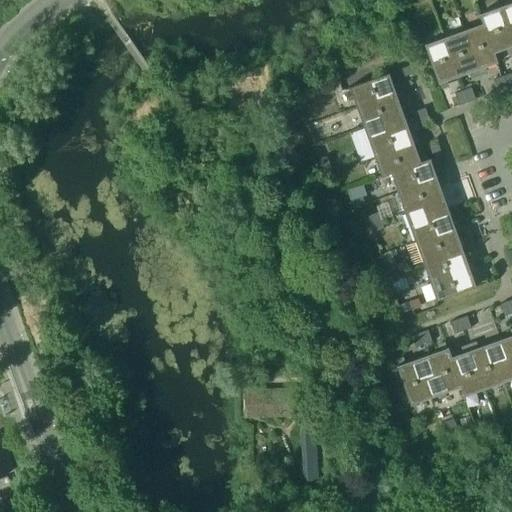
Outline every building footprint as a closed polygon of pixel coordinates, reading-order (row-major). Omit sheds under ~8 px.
[(511,1),(498,7),(511,45),(511,1)] [(511,49),(511,45),(498,7),(478,14),(481,24),(482,23),(493,53),(504,49),(505,52),(511,49)] [(482,23),(481,24),(463,30),(478,73),(486,70),(485,67),(497,63),(493,53),(482,23)] [(478,73),(463,30),(443,37),(457,77),(469,73),(471,76),(478,73)] [(457,77),(443,37),(423,45),(437,84),(439,83),(440,87),(448,84),(447,81),(457,77)] [(413,73),(410,64),(398,69),(401,77),(413,73)] [(355,106),(398,91),(395,83),(392,84),(388,72),(347,86),(355,106)] [(511,79),(510,73),(501,76),(506,88),(511,86),(511,79)] [(493,79),(497,91),(498,91),(506,88),(501,76),(493,79)] [(471,87),(462,90),(467,102),(475,99),(471,87)] [(458,105),(467,102),(462,90),(454,93),(458,105)] [(401,99),(398,91),(355,106),(362,126),(382,119),(386,130),(406,123),(398,100),(401,99)] [(428,115),(424,107),(412,111),(416,120),(428,115)] [(431,123),(428,115),(416,120),(419,128),(431,123)] [(373,157),(417,142),(414,133),(410,135),(406,123),(386,130),(382,119),(362,126),(373,157)] [(417,142),(373,157),(380,176),(389,173),(389,172),(420,161),(419,161),(416,151),(419,149),(417,142)] [(428,155),(440,150),(437,142),(425,147),(428,155)] [(326,156),(312,161),(317,174),(331,168),(326,156)] [(389,172),(389,173),(396,192),(440,176),(437,168),(434,170),(429,157),(419,161),(420,161),(389,172)] [(440,176),(396,192),(403,211),(423,203),(427,215),(447,208),(439,185),(443,184),(440,176)] [(352,208),(364,204),(361,195),(349,200),(352,208)] [(423,203),(403,211),(414,242),(458,226),(455,218),(451,220),(447,208),(427,215),(423,203)] [(365,215),(368,224),(380,219),(377,211),(365,215)] [(368,224),(371,232),(383,228),(380,219),(368,224)] [(458,226),(414,242),(421,261),(461,247),(457,236),(461,235),(458,226)] [(461,247),(421,261),(427,279),(471,264),(469,257),(465,258),(461,247)] [(383,265),(386,274),(399,269),(396,261),(383,265)] [(474,272),(471,264),(427,279),(435,300),(475,286),(471,274),(474,272)] [(386,274),(389,282),(402,277),(399,269),(386,274)] [(409,300),(398,304),(397,304),(400,313),(413,308),(409,300)] [(507,301),(500,304),(504,315),(511,312),(507,301)] [(465,315),(457,318),(462,331),(470,327),(465,315)] [(449,321),(449,322),(454,334),(462,331),(457,318),(449,321)] [(427,329),(419,332),(423,344),(432,341),(427,329)] [(511,378),(511,329),(510,330),(511,334),(499,338),(506,358),(494,362),(502,383),(511,378)] [(419,332),(410,335),(415,348),(423,344),(419,332)] [(506,358),(499,338),(477,346),(476,343),(467,346),(483,389),(502,383),(494,362),(506,358)] [(449,356),(450,356),(446,346),(445,347),(443,344),(436,346),(437,349),(426,353),(433,374),(421,378),(428,398),(459,386),(460,386),(449,356)] [(483,389),(467,346),(460,348),(461,352),(450,356),(449,356),(460,386),(459,386),(463,397),(483,389)] [(426,353),(403,362),(402,358),(395,361),(396,365),(395,365),(409,404),(428,398),(421,378),(433,374),(426,353)] [(292,392),(273,392),(260,393),(261,418),(293,417),(292,392)] [(315,399),(294,400),(295,416),(315,416),(315,399)] [(318,480),(314,416),(299,417),(303,481),(318,480)]
